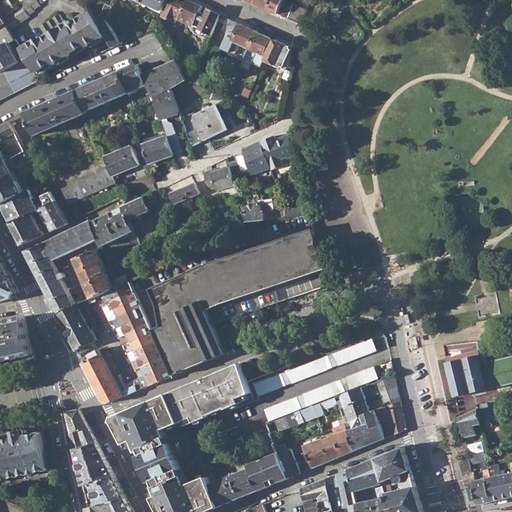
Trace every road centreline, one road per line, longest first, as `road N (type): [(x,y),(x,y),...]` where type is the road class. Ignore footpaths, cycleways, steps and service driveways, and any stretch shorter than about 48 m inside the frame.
road 1 (residential): [(218,0),(305,38),(289,123),(178,175),(165,172)]
road 2 (residential): [(319,309),(356,288),(385,295),(419,432)]
road 3 (residential): [(226,511),(419,432)]
road 4 (tertiary): [(64,354),(51,387),(80,511)]
road 5 (residential): [(98,414),(247,354)]
road 6 (residential): [(148,54),(60,82),(0,112)]
